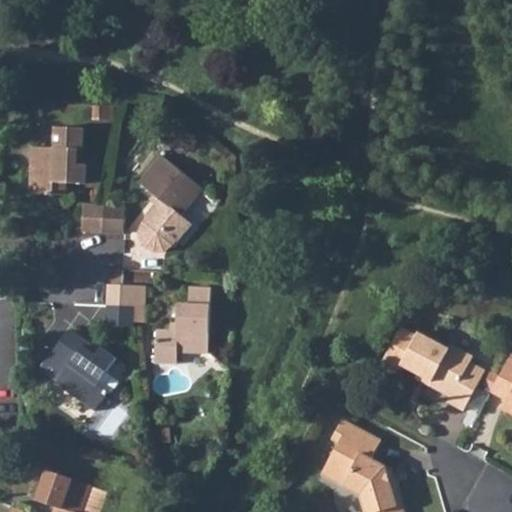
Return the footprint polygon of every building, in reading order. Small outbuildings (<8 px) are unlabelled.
[(78,157),(82,157),(82,139),(54,139),(55,154),(78,157)] [(55,160),(32,160),(32,205),(55,205),(55,194),(88,194),(88,175),(78,175),(78,157),(55,154),(55,160)] [(158,208),(147,223),(148,223),(144,229),(142,240),(146,247),(151,251),(157,255),(165,256),(175,251),(178,246),(179,246),(190,230),(180,222),(201,193),(160,163),(138,193),(158,208)] [(102,240),(103,214),(85,214),(84,240),(102,240)] [(123,241),(124,214),(103,214),(102,240),(123,241)] [(134,306),(144,306),(145,288),(107,286),(106,305),(134,306)] [(177,363),(177,353),(208,354),(211,289),(187,288),(186,305),(176,305),(175,333),(155,332),(154,363),(177,363)] [(133,326),(134,306),(106,305),(105,325),(133,326)] [(402,367),(418,375),(429,381),(427,385),(450,398),(447,404),(464,413),(485,373),(468,364),(471,358),(451,346),(448,350),(419,334),(416,339),(400,330),(383,362),(400,371),(402,367)] [(70,365),(57,383),(95,410),(108,392),(98,383),(117,357),(102,346),(95,355),(83,347),(86,343),(69,331),(54,353),(70,365)] [(511,356),(494,388),(507,395),(505,400),(500,409),(511,414),(511,356)] [(389,487),(382,466),(370,459),(379,442),(341,420),(330,441),(335,444),(320,474),(355,493),(361,511),(403,511),(395,486),(389,487)] [(59,509),(57,511),(80,511),(89,486),(45,470),(34,500),(59,509)]
